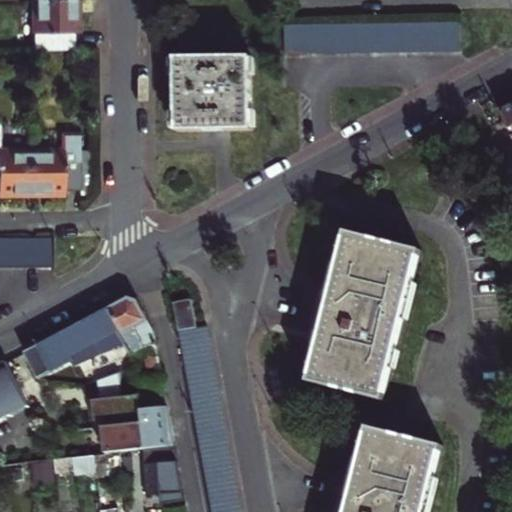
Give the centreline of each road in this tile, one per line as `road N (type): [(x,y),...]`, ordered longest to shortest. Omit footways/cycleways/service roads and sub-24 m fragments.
road 1 (residential): [(511,65),(130,268)]
road 2 (residential): [(122,0),(130,268)]
road 3 (residential): [(130,268),(0,334)]
